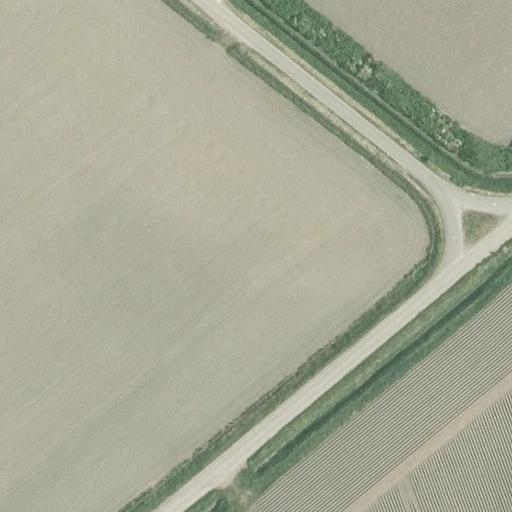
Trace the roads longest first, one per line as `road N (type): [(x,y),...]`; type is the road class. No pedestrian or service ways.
road 1 (unclassified): [(160,511),(441,285)]
road 2 (unclassified): [(444,193),(203,0)]
